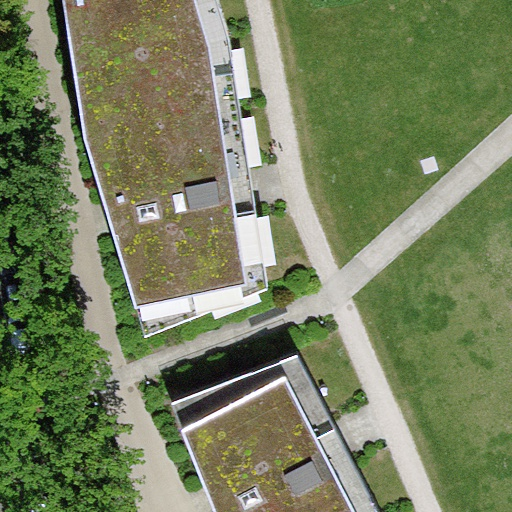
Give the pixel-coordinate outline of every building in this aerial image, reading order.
[(79,0),(95,102),(217,81),(210,35),(199,0),(79,0)] [(128,231),(237,210),(217,81),(95,102),(95,125),(128,231)] [(246,276),(237,210),(128,231),(148,299),(246,276)] [(220,482),(318,434),(284,370),(193,418),(220,482)] [(358,511),(318,434),(220,482),(231,511),(358,511)]
